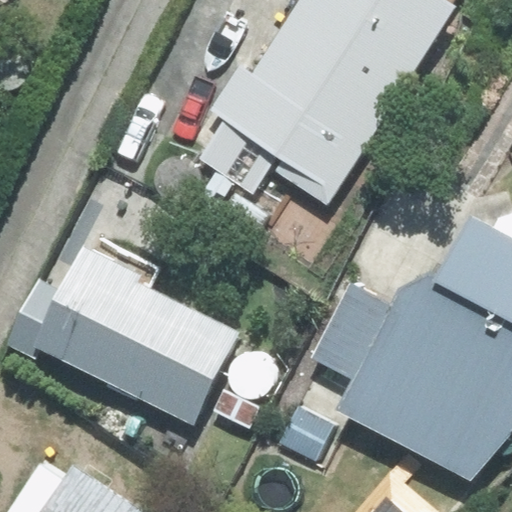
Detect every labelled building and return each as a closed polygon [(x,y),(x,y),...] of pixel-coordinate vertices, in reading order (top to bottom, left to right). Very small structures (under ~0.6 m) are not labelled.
[(261,66),(233,107),(307,160),(300,170),(348,205),(489,7),(479,0),(327,0),(274,77),(261,66)] [(356,282),(297,391),(345,417),(349,411),(480,483),(511,450),(511,226),(496,217),(462,280),(450,275),(419,286),(406,310),(356,282)] [(60,280),(26,346),(55,361),(63,347),(216,428),(264,337),(164,285),(168,278),(115,248),(90,295),(60,280)] [(244,393),(232,413),(263,432),(275,411),(244,393)] [(345,423),(305,398),(278,445),(318,468),(345,423)] [(159,511),(97,470),(88,484),(59,465),(28,511),(159,511)]
